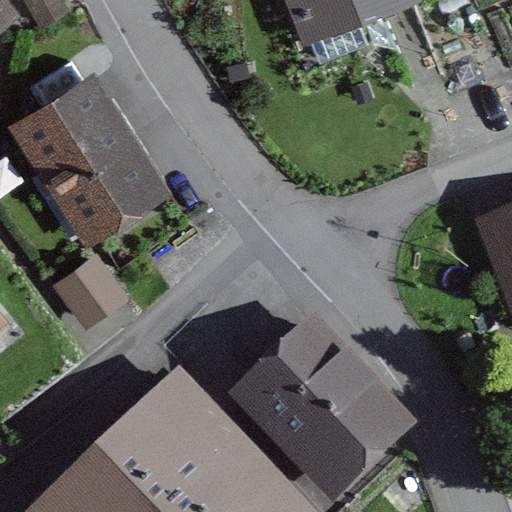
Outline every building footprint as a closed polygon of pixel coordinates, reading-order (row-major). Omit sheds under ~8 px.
[(0,0),(0,28),(24,10),(16,0),(0,0)] [(25,0),(40,25),(73,6),(69,0),(25,0)] [(290,0),(308,42),(311,40),(321,62),(371,42),(361,18),(405,0),(290,0)] [(89,242),(176,187),(98,64),(11,119),(89,242)] [(511,203),(475,218),(511,309),(511,203)] [(87,325),(131,290),(96,247),(52,282),(87,325)] [(0,310),(0,336),(13,326),(0,310)] [(337,504),(421,423),(316,314),(231,395),(337,504)] [(319,511),(183,367),(112,433),(173,498),(157,511),(319,511)] [(157,511),(173,498),(112,433),(27,511),(157,511)]
